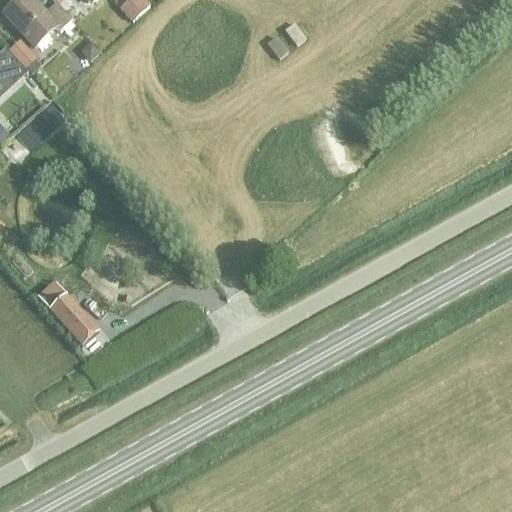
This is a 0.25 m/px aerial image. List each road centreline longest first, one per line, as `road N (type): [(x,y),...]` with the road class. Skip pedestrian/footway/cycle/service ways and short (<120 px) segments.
road 1 (residential): [(0,480),(511,193)]
road 2 (secondary): [(42,511),(511,251)]
